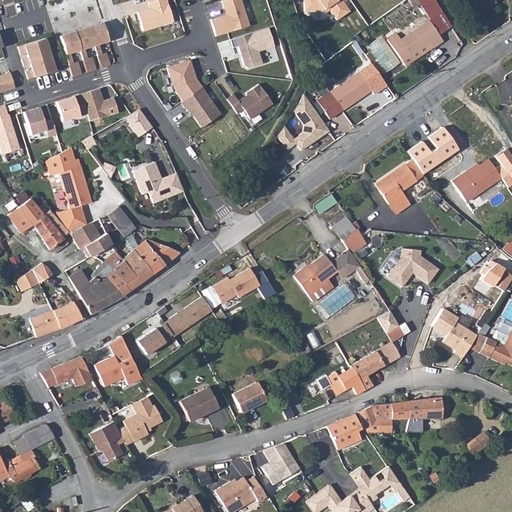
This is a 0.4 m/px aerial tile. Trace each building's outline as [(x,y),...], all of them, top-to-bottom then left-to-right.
[(149,8),(136,12),(142,30),(174,20),(167,0),(152,0),(149,1),(151,7),(149,8)] [(239,0),(220,0),(223,8),(224,8),(226,14),(225,14),(209,19),(214,36),(248,25),(239,0)] [(302,0),(304,10),(323,9),(327,7),(335,19),(348,10),(341,0),(340,0),(302,0)] [(434,0),(417,0),(429,19),(441,11),(434,0)] [(475,0),(482,9),(490,4),(489,2),(487,0),(475,0)] [(382,40),(395,60),(403,55),(404,56),(425,41),(428,46),(439,39),(424,19),(394,40),(390,34),(382,40)] [(101,24),(87,28),(93,46),(97,44),(107,42),(101,24)] [(267,27),(229,39),(231,47),(237,46),(243,65),(247,67),(261,63),(257,51),(273,46),(267,27)] [(87,28),(74,32),(79,50),(83,49),(93,46),(87,28)] [(74,32),(60,36),(65,54),(69,53),(79,50),(74,32)] [(21,60),(22,64),(48,56),(43,40),(18,47),(20,56),(26,54),(27,58),(21,60)] [(403,55),(395,60),(400,66),(428,46),(425,41),(404,56),(403,55)] [(368,52),(363,56),(368,63),(373,59),(368,52)] [(100,55),(96,57),(100,68),(109,66),(105,54),(100,55)] [(48,56),(22,64),(24,67),(29,66),(30,70),(25,72),(27,80),(53,72),(48,56)] [(87,60),(83,61),(86,73),(95,70),(91,58),(87,60)] [(189,59),(166,67),(173,88),(181,100),(201,87),(194,78),(189,59)] [(73,64),(69,65),(72,77),(81,74),(77,63),(73,64)] [(386,87),(370,64),(316,100),(329,119),(371,91),(374,95),(386,87)] [(0,91),(14,88),(9,73),(0,75),(0,91)] [(232,94),(225,98),(236,113),(242,109),(249,118),(271,103),(257,83),(244,92),(246,94),(246,95),(244,97),(242,97),(237,100),(232,94)] [(181,100),(179,102),(183,108),(185,107),(189,113),(190,112),(200,127),(219,113),(201,87),(181,100)] [(97,88),(79,93),(85,113),(88,121),(117,112),(112,97),(104,99),(105,101),(102,102),(101,100),(97,88)] [(295,106),(293,110),(303,124),(301,132),(299,134),(299,135),(293,139),(283,125),(282,127),(277,135),(286,149),(295,143),(300,150),(328,131),(302,92),(295,106)] [(79,93),(55,101),(61,121),(85,113),(79,93)] [(3,104),(0,105),(0,152),(0,154),(18,148),(7,113),(6,114),(3,104)] [(38,106),(22,111),(29,134),(44,129),(46,136),(55,133),(50,118),(42,121),(38,106)] [(124,116),(129,123),(142,114),(138,108),(124,116)] [(142,114),(129,123),(137,136),(151,126),(142,114)] [(434,149),(431,151),(439,162),(457,150),(441,128),(426,138),(434,149)] [(90,135),(80,140),(86,149),(95,144),(90,135)] [(421,175),(439,162),(431,151),(428,153),(420,142),(405,152),(408,156),(419,172),(421,175)] [(48,176),(58,174),(68,208),(79,205),(90,201),(78,159),(74,160),(71,147),(45,162),(48,176)] [(511,180),(511,173),(510,171),(511,169),(511,159),(504,148),(493,155),(500,164),(493,169),(499,178),(504,186),(511,180)] [(408,156),(372,181),(385,200),(400,191),(398,187),(419,172),(408,156)] [(486,160),(477,167),(466,174),(464,172),(450,182),(464,202),(476,194),(481,202),(495,192),(490,184),(499,178),(493,169),(486,160)] [(151,202),(162,198),(161,196),(164,195),(165,197),(171,194),(163,176),(159,177),(153,161),(131,170),(140,194),(147,191),(151,202)] [(125,164),(118,167),(123,181),(130,178),(125,164)] [(466,174),(477,167),(475,164),(464,172),(466,174)] [(171,194),(181,190),(174,172),(163,176),(171,194)] [(392,210),(406,200),(400,191),(385,200),(392,210)] [(332,192),(315,204),(320,212),(337,200),(332,192)] [(43,214),(36,206),(28,198),(7,214),(21,232),(30,225),(32,224),(31,223),(43,214)] [(102,208),(107,214),(116,206),(112,201),(102,208)] [(68,208),(52,213),(68,230),(69,231),(85,224),(79,205),(68,208)] [(123,236),(134,227),(117,206),(116,206),(107,214),(123,236)] [(48,248),(62,238),(61,236),(68,230),(52,213),(49,210),(43,214),(31,223),(32,224),(30,225),(48,248)] [(353,227),(344,214),(329,224),(333,230),(330,232),(335,239),(340,236),(353,227)] [(91,221),(85,224),(69,231),(79,249),(84,246),(100,236),(91,221)] [(362,241),(358,234),(353,227),(340,236),(346,246),(349,250),(362,241)] [(106,233),(100,236),(84,246),(86,249),(84,250),(88,257),(111,243),(110,240),(106,233)] [(111,243),(113,247),(120,243),(116,237),(110,240),(111,243)] [(130,244),(133,248),(143,241),(140,237),(130,244)] [(133,248),(152,273),(180,251),(147,238),(143,241),(133,248)] [(506,243),(500,249),(511,259),(511,243),(506,243)] [(368,277),(349,250),(346,246),(337,252),(349,270),(354,267),(363,280),(368,277)] [(438,267),(419,254),(419,247),(401,247),(401,254),(387,274),(402,285),(412,270),(428,282),(438,267)] [(116,275),(128,291),(152,273),(133,248),(121,256),(116,252),(104,260),(116,275)] [(323,251),(311,261),(324,281),(327,278),(326,276),(335,268),(323,251)] [(68,276),(90,313),(111,302),(122,295),(109,279),(116,275),(104,260),(91,274),(93,277),(88,281),(80,269),(68,276)] [(32,268),(39,282),(51,273),(48,268),(41,261),(32,268)] [(324,281),(311,261),(303,267),(302,265),(292,273),(305,291),(319,280),(321,283),(324,281)] [(486,270),(480,279),(501,292),(511,276),(503,270),(502,266),(497,262),(486,270)] [(242,291),(256,282),(245,266),(232,275),(230,272),(215,283),(226,298),(240,288),(242,291)] [(39,282),(31,268),(18,278),(24,290),(39,282)] [(109,279),(122,295),(128,291),(116,275),(109,279)] [(319,280),(305,291),(311,299),(331,283),(327,278),(324,281),(321,283),(319,280)] [(203,297),(164,324),(171,335),(172,336),(211,310),(203,297)] [(49,304),(52,309),(59,305),(57,300),(49,304)] [(52,309),(59,327),(80,318),(71,300),(59,305),(52,309)] [(389,308),(377,315),(385,331),(397,324),(389,308)] [(28,318),(36,337),(59,327),(52,309),(28,318)] [(476,334),(475,336),(455,323),(457,318),(442,309),(431,327),(446,336),(442,343),(454,350),(452,353),(461,358),(467,348),(479,353),(486,338),(476,334)] [(501,322),(499,329),(508,332),(510,325),(501,322)] [(154,328),(135,341),(145,355),(164,342),(163,341),(171,335),(164,324),(155,330),(154,328)] [(397,324),(385,331),(389,338),(402,332),(397,324)] [(486,338),(479,353),(499,362),(501,360),(511,364),(511,327),(507,335),(494,330),(490,340),(486,338)] [(120,335),(108,343),(117,362),(128,356),(120,335)] [(383,363),(398,354),(390,339),(374,349),(383,363)] [(363,388),(372,383),(366,373),(383,363),(374,349),(349,363),(350,366),(363,388)] [(80,357),(50,369),(56,384),(72,378),(75,387),(90,381),(80,357)] [(356,393),(363,388),(350,366),(337,374),(334,369),(324,375),(335,391),(349,383),(356,393)] [(56,384),(50,369),(39,373),(48,389),(57,386),(56,384)] [(265,396),(257,377),(231,388),(240,407),(265,396)] [(215,404),(206,385),(177,398),(187,417),(215,404)] [(121,419),(124,424),(132,439),(133,440),(147,432),(146,430),(144,427),(148,425),(161,418),(152,403),(150,404),(145,394),(130,403),(135,412),(121,419)] [(440,396),(407,400),(409,416),(412,416),(412,419),(416,419),(416,424),(425,424),(425,415),(442,415),(440,396)] [(278,405),(284,416),(291,413),(284,399),(281,401),(282,403),(278,405)] [(407,400),(389,401),(391,416),(395,416),(409,416),(407,400)] [(370,403),(357,411),(367,427),(392,425),(391,416),(389,401),(384,402),(370,403)] [(0,404),(0,423),(13,416),(5,402),(0,404)] [(353,413),(322,426),(331,439),(340,435),(344,444),(359,438),(355,429),(360,427),(353,413)] [(114,438),(120,435),(117,428),(112,420),(106,423),(114,438)] [(121,452),(114,438),(106,423),(91,430),(99,446),(107,460),(121,452)] [(30,448),(53,437),(45,424),(23,435),(24,436),(30,448)] [(125,443),(132,439),(124,424),(117,428),(120,435),(125,443)] [(96,447),(99,446),(91,430),(88,432),(96,447)] [(472,458),(490,444),(482,433),(464,447),(472,458)] [(335,448),(344,444),(340,435),(331,439),(335,448)] [(20,454),(30,448),(24,436),(14,442),(20,454)] [(285,442),(263,450),(270,461),(263,466),(272,483),(299,470),(285,442)] [(34,455),(30,448),(20,454),(15,457),(11,450),(4,453),(10,464),(12,468),(32,456),(34,455)] [(10,464),(3,468),(15,481),(36,469),(32,462),(35,460),(32,456),(12,468),(10,464)] [(394,493),(401,488),(387,468),(368,481),(360,469),(350,476),(359,489),(369,503),(376,498),(372,493),(386,483),(394,493)] [(258,500),(266,495),(254,475),(246,480),(243,476),(232,482),(230,479),(213,489),(228,511),(230,511),(256,498),(258,500)] [(359,489),(339,502),(328,486),(305,503),(311,511),(316,511),(326,505),(331,511),(338,511),(339,511),(348,506),(351,511),(352,511),(356,510),(357,511),(364,511),(361,507),(363,505),(367,511),(372,509),(372,508),(369,503),(359,489)] [(293,503),(297,498),(292,493),(288,498),(293,503)] [(164,509),(165,511),(202,511),(192,496),(176,505),(171,508),(170,506),(164,509)] [(289,506),(293,503),(288,498),(284,501),(289,506)]
